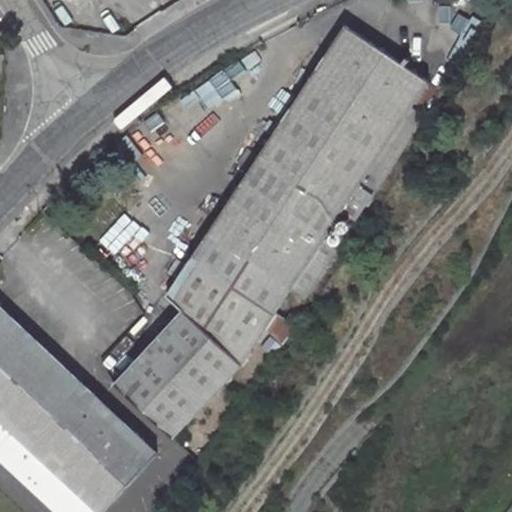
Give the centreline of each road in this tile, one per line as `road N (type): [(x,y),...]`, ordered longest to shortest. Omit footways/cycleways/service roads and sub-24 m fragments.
road 1 (unclassified): [(82,120),(165,54),(252,0)]
road 2 (unclassified): [(16,0),(82,120)]
